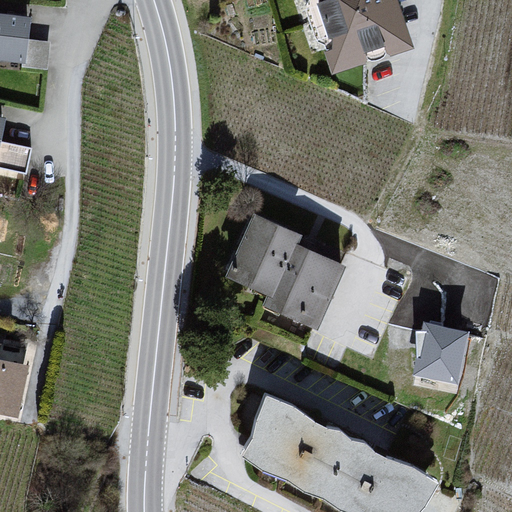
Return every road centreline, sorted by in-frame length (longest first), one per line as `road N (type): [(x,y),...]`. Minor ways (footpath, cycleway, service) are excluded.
road 1 (secondary): [(144,511),(175,142),(169,61),(153,0)]
road 2 (unknown): [(168,478),(187,468),(251,361),(399,442)]
